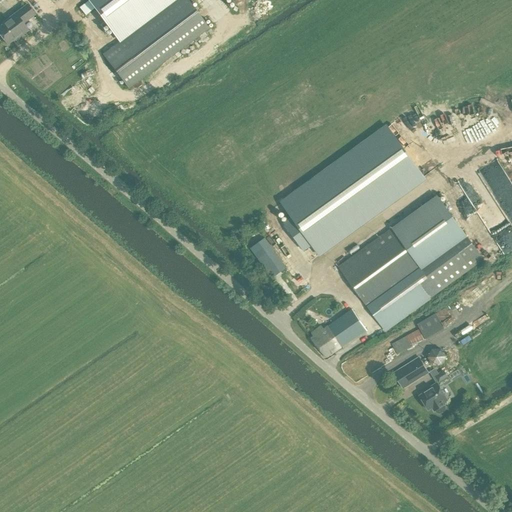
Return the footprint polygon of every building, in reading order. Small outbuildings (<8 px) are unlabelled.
[(80,0),(115,45),(103,54),(129,89),(209,29),(186,0),(80,0)] [(3,24),(0,26),(0,35),(7,45),(18,37),(18,38),(28,31),(23,24),(35,15),(27,5),(3,23),(3,24)] [(411,159),(395,137),(389,129),(283,205),(293,219),(285,225),(303,251),(311,245),(319,255),(425,179),(411,159)] [(438,196),(339,267),(384,330),(411,311),(412,312),(483,260),(438,196)] [(367,331),(353,310),(325,331),(322,328),(312,335),(315,338),(312,340),(327,358),(367,331)] [(432,349),(428,358),(433,366),(443,365),(447,357),(442,349),(432,349)] [(419,358),(394,374),(404,389),(429,373),(419,358)] [(423,394),(419,397),(428,413),(432,410),(434,414),(436,413),(436,414),(438,415),(441,415),(445,413),(445,411),(445,409),(445,407),(446,407),(445,406),(447,405),(446,403),(448,402),(444,395),(437,384),(422,393),(423,394)]
